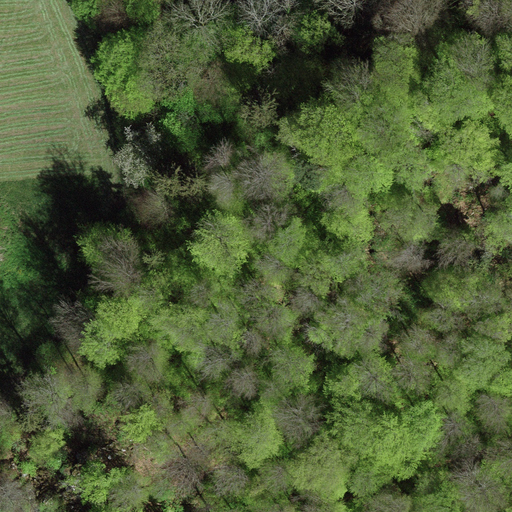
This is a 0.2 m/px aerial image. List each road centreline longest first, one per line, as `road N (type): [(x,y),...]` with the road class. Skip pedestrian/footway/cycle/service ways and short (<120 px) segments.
road 1 (track): [(0,414),(159,179),(171,114),(151,0)]
road 2 (track): [(511,435),(477,461),(327,493)]
